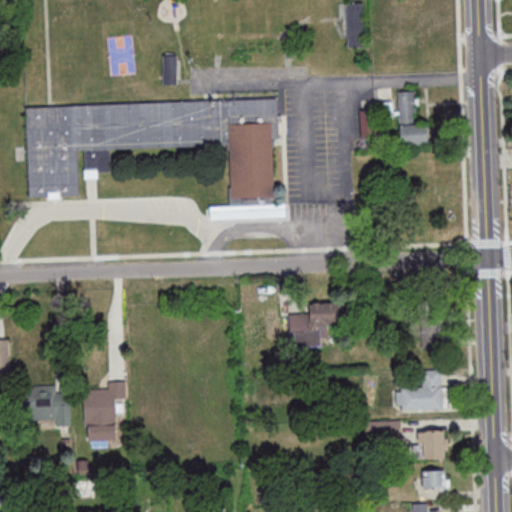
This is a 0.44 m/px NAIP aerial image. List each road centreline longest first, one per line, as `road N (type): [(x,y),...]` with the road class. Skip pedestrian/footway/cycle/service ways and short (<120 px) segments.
road 1 (tertiary): [(494,511),(476,0)]
road 2 (residential): [(511,257),(0,275)]
